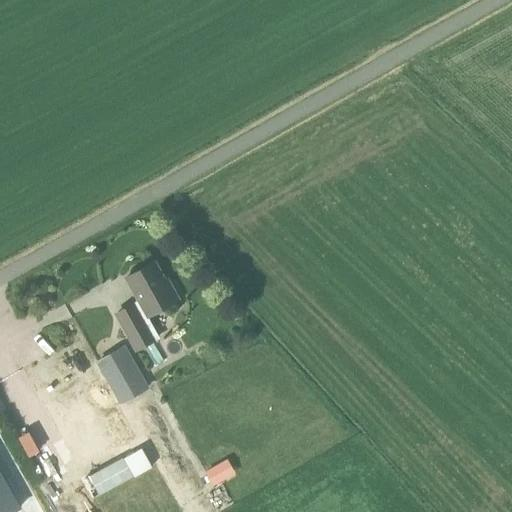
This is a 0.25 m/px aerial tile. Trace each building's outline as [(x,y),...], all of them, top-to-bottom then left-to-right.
[(154,262),(126,278),(138,300),(114,314),(135,352),(159,338),(147,316),(178,299),(167,280),(165,281),(154,262)] [(58,342),(19,364),(61,437),(98,416),(58,342)] [(116,404),(146,388),(121,345),(92,361),(116,404)] [(123,459),(134,478),(152,467),(141,448),(123,459)] [(228,478),(219,463),(207,471),(205,472),(213,486),(221,481),(228,478)] [(0,472),(0,511),(12,511),(20,508),(0,472)]
